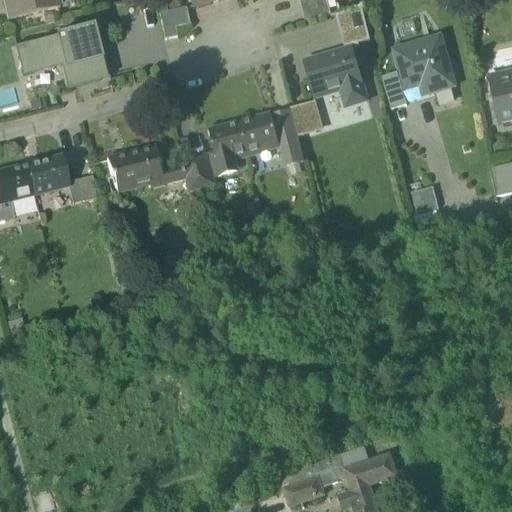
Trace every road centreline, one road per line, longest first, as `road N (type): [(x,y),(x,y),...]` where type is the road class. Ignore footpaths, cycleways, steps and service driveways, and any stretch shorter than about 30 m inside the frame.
road 1 (residential): [(252,38),(222,73),(0,134)]
road 2 (residential): [(29,511),(0,386)]
